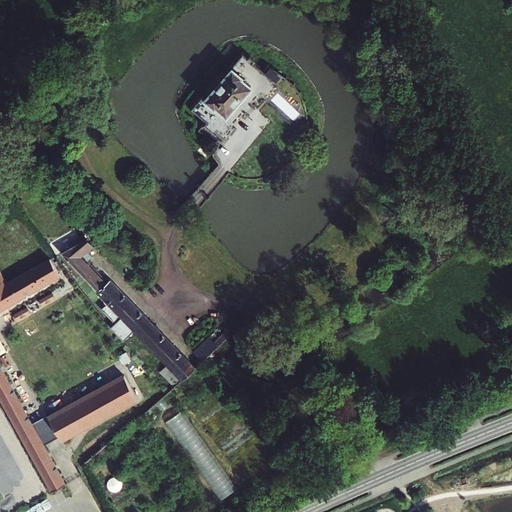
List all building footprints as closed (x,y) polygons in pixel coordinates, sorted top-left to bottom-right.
[(206,120),(204,123),(211,128),(212,127),(225,138),(235,127),(232,125),(262,91),(267,97),(277,86),(273,82),(274,81),(262,70),(252,62),(254,60),(249,55),(247,57),(242,53),(232,64),(234,66),(224,77),(221,74),(211,85),(207,91),(208,92),(205,96),(203,94),(191,107),(206,120)] [(123,340),(134,329),(158,355),(182,379),(194,368),(109,278),(105,280),(80,254),(93,243),(86,236),(85,237),(83,234),(78,238),(79,240),(77,241),(60,251),(73,264),(107,301),(100,307),(114,322),(109,326),(123,340)] [(59,272),(73,264),(60,251),(57,253),(50,257),(59,272)] [(0,306),(59,272),(50,257),(9,281),(0,266),(0,265),(0,306)] [(233,330),(229,325),(213,341),(217,345),(233,330)] [(0,399),(50,490),(65,482),(43,443),(33,424),(24,409),(0,366),(0,399)] [(226,370),(217,379),(234,398),(244,389),(226,370)] [(60,438),(136,396),(131,388),(123,374),(33,424),(43,443),(58,435),(60,438)] [(196,466),(221,500),(236,489),(212,454),(196,466)]
